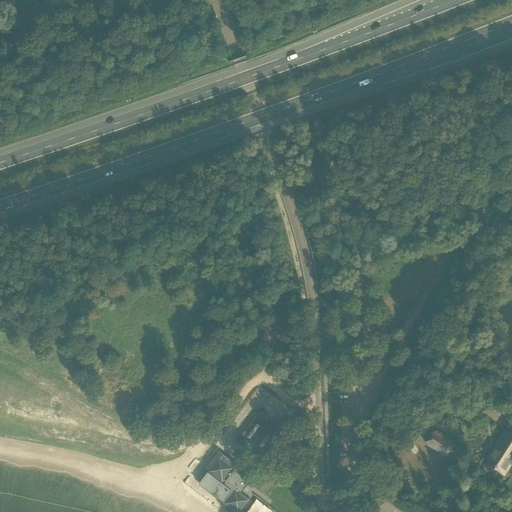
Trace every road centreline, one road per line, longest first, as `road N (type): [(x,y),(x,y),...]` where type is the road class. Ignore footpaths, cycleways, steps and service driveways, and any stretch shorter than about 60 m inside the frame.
road 1 (motorway): [(0,207),(511,23)]
road 2 (motorway): [(455,0),(0,162)]
road 3 (track): [(354,511),(511,220)]
